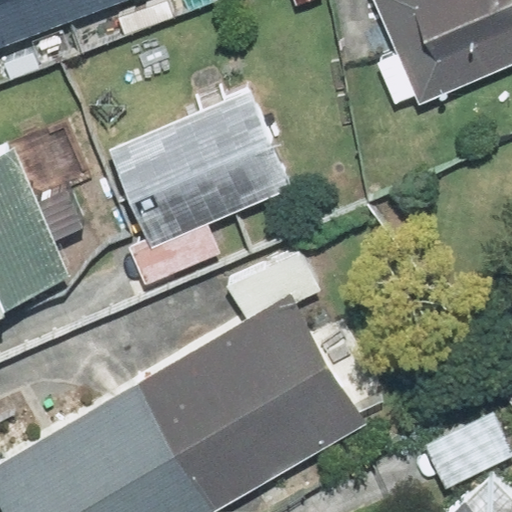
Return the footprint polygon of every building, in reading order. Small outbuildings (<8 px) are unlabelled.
[(0,0),(0,36),(97,0),(0,0)] [(511,56),(511,0),(375,0),(417,97),(511,56)] [(291,180),(246,80),(104,144),(144,233),(125,242),(141,278),(216,245),(205,219),(291,180)] [(0,296),(64,269),(51,238),(84,224),(66,182),(37,195),(14,141),(0,147),(0,296)] [(200,511),(359,414),(295,297),(321,284),(300,243),(227,280),(245,310),(0,462),(0,505),(4,511),(200,511)] [(446,482),(511,450),(511,448),(491,406),(425,438),(446,482)] [(458,495),(470,507),(465,511),(511,511),(511,485),(491,463),(458,495)]
